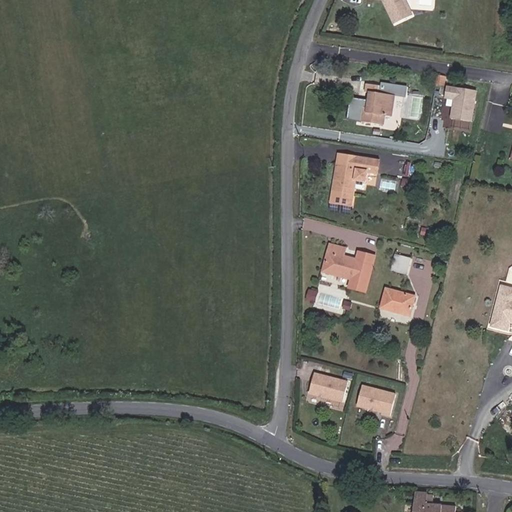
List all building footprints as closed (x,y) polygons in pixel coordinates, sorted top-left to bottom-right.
[(411,24),(402,10),(403,0),(364,0),(364,7),(381,9),(395,32),(411,24)] [(392,115),(399,115),(403,89),(373,85),(371,93),(376,94),(374,107),(369,108),(367,121),(392,125),(392,115)] [(472,123),(477,91),(446,87),(441,119),(472,123)] [(364,172),(373,173),(374,161),(339,157),(335,184),(354,187),(355,182),(362,183),(364,172)] [(329,205),(351,208),(354,187),(335,184),(332,184),(329,205)] [(349,288),(364,292),(375,255),(360,251),(358,260),(345,256),(349,240),(334,236),(324,267),(353,275),(349,288)] [(390,272),(407,277),(411,261),(395,256),(390,272)] [(306,297),(314,300),(318,286),(310,283),(306,297)] [(511,290),(498,286),(487,327),(505,332),(507,323),(510,324),(511,324),(511,290)] [(378,308),(409,317),(414,299),(384,290),(378,308)] [(351,309),(358,310),(359,302),(352,301),(351,309)] [(306,397),(340,404),(344,385),(310,377),(306,397)] [(378,417),(385,419),(390,395),(359,388),(354,408),(378,413),(378,417)] [(456,511),(457,508),(434,507),(434,497),(429,497),(429,496),(416,495),(414,511),(456,511)]
